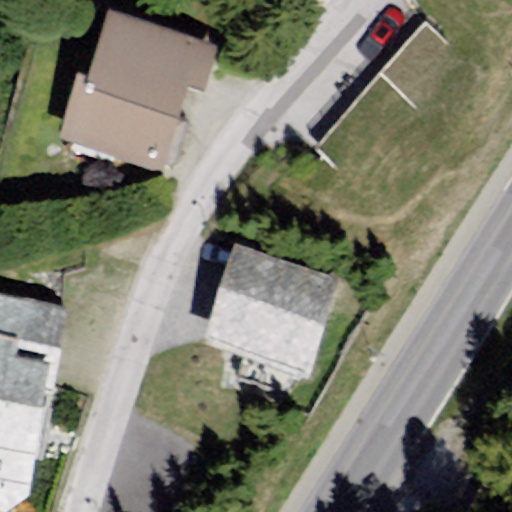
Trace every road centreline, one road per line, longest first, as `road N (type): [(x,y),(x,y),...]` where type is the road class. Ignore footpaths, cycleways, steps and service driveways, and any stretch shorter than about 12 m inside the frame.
road 1 (residential): [(357,0),(246,130),(177,248),(85,511)]
road 2 (tertiary): [(338,511),(511,236)]
